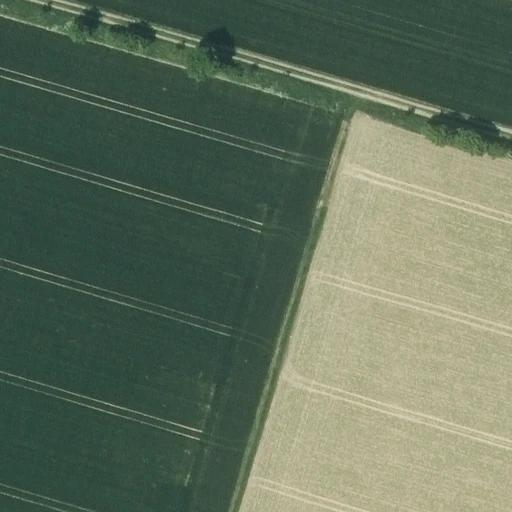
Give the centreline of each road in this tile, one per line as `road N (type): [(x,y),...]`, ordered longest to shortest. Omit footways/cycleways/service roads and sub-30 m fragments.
road 1 (track): [(42,0),(511,137)]
road 2 (track): [(355,90),(234,511)]
